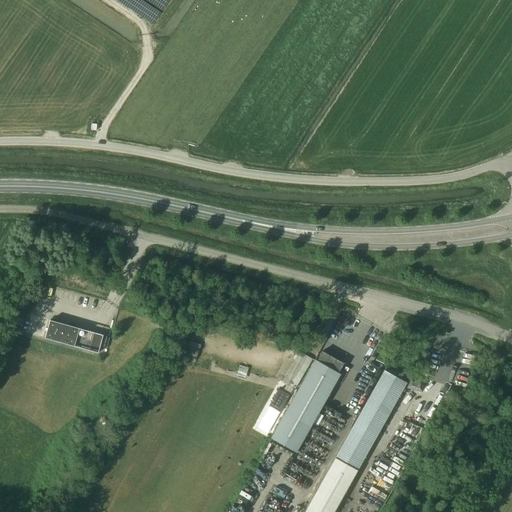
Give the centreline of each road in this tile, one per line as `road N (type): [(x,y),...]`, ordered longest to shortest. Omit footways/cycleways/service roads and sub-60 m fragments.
road 1 (unclassified): [(511,337),(52,211),(0,208)]
road 2 (unclassified): [(0,141),(101,145),(316,180),(439,179),(493,164)]
road 3 (tertiary): [(270,226),(100,192),(0,186)]
road 4 (tertiary): [(270,226),(375,247),(511,234)]
road 5 (tertiary): [(511,217),(428,229),(270,226)]
